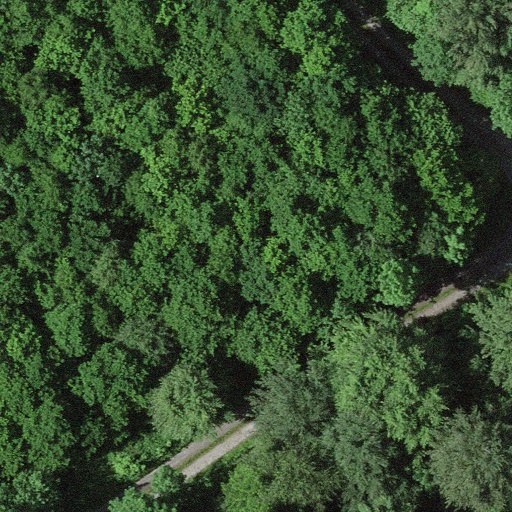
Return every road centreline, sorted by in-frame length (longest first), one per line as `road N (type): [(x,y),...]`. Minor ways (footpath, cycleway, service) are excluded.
road 1 (track): [(511,251),(123,511)]
road 2 (track): [(326,0),(511,149)]
